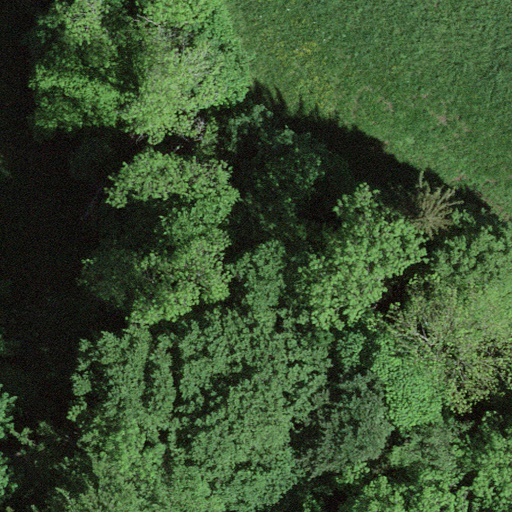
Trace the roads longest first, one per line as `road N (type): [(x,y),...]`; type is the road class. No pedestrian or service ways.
road 1 (track): [(131,0),(245,262),(253,311),(216,389),(126,491)]
road 2 (track): [(0,462),(126,491)]
